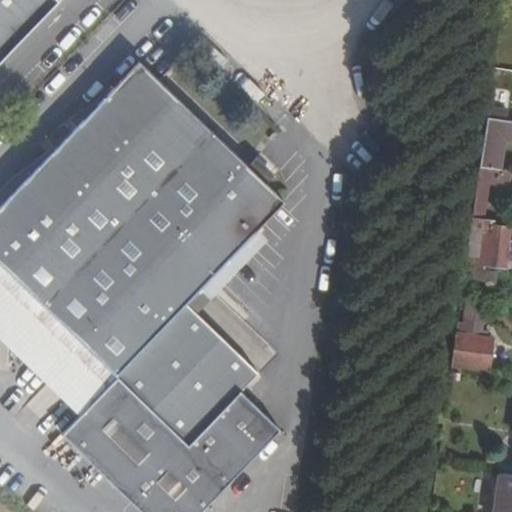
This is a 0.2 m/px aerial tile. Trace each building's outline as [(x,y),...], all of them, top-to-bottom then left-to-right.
[(0,0),(0,60),(58,0),(0,0)] [(112,92),(0,210),(0,314),(91,402),(79,414),(60,434),(142,511),(198,511),(276,433),(244,396),(260,378),(195,314),(185,304),(256,231),(285,200),(140,63),(112,92)] [(0,210),(112,92),(101,81),(0,185),(0,210)] [(511,120),(486,117),(484,134),(511,137),(511,120)] [(479,168),(474,201),(493,204),(493,201),(504,202),(508,172),(479,168)] [(489,225),(490,220),(471,217),(470,224),(478,226),(473,253),(466,252),(464,266),(483,269),(483,265),(502,268),(508,228),(489,225)] [(266,241),(256,231),(185,304),(195,314),(266,241)] [(506,288),(492,287),(490,300),(504,302),(506,288)] [(463,324),(456,323),(450,365),(487,370),(492,338),(479,336),(483,308),(465,305),(463,324)] [(0,335),(79,414),(91,402),(0,314),(0,335)] [(511,511),(511,474),(499,473),(493,511),(511,511)]
